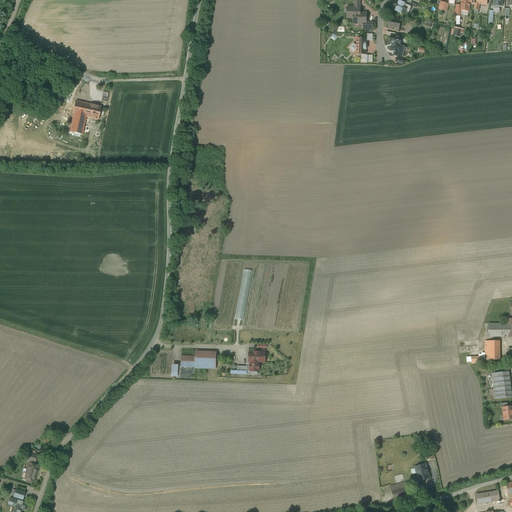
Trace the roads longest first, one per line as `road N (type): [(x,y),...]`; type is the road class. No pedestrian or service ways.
road 1 (unclassified): [(35,511),(58,451),(159,328),(170,164),(199,0)]
road 2 (track): [(133,368),(0,322)]
